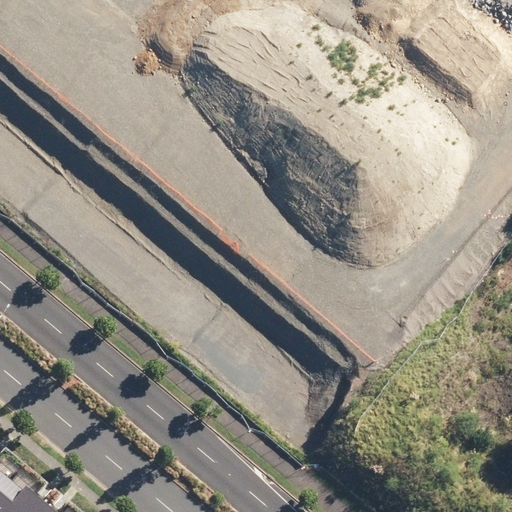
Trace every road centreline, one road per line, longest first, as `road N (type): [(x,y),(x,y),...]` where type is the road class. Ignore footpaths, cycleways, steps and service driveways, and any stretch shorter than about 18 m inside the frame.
road 1 (residential): [(152,0),(445,250),(511,171)]
road 2 (secondary): [(0,281),(274,511)]
road 3 (secondary): [(171,511),(0,367)]
